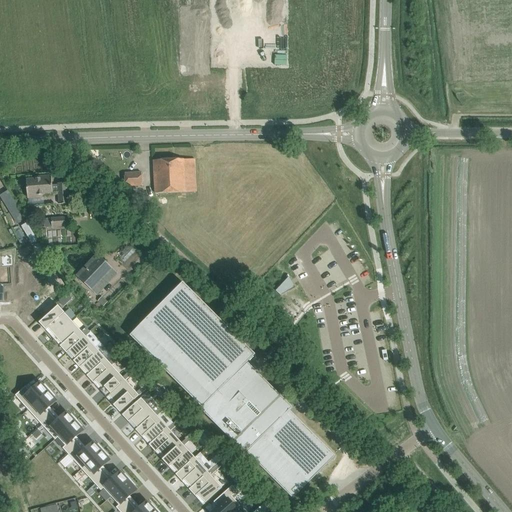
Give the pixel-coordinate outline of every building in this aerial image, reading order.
[(196,192),(195,166),(195,159),(153,161),(155,194),(170,193),(196,192)] [(141,173),(124,174),(124,187),(141,186),(141,173)] [(58,193),(59,205),(68,204),(67,183),(57,184),(57,185),(52,186),(51,176),(42,177),(42,179),(26,180),(27,199),(28,198),(28,196),(53,195),(53,194),(58,193)] [(44,219),(44,228),(65,228),(64,217),(44,219)] [(80,278),(92,290),(111,269),(99,258),(80,278)] [(283,282),(276,289),(281,294),(290,289),(296,286),(289,275),(283,282)] [(37,283),(32,278),(26,283),(36,294),(25,303),(27,305),(30,309),(33,307),(32,307),(35,304),(38,308),(38,307),(40,310),(57,295),(42,279),(37,283)] [(183,283),(130,336),(201,407),(199,409),(243,453),(245,451),(293,499),(335,456),(288,409),(291,406),(247,363),(255,355),(183,283)] [(67,294),(59,302),(63,307),(72,299),(67,294)] [(102,297),(97,301),(103,307),(108,302),(102,297)] [(58,306),(39,323),(45,330),(48,328),(55,336),(72,321),(58,306)] [(72,321),(55,336),(62,344),(60,346),(66,353),(85,336),(90,332),(87,329),(82,333),(72,321)] [(85,336),(66,353),(66,354),(69,352),(75,359),(73,361),(79,368),(98,351),(103,347),(100,344),(96,348),(85,336)] [(98,351),(79,368),(80,369),(82,367),(89,374),(86,376),(93,383),(112,366),(116,362),(114,359),(109,363),(98,351)] [(112,366),(93,383),(95,381),(102,389),(100,391),(106,398),(125,381),(130,376),(127,373),(122,378),(112,366)] [(125,381),(106,398),(109,396),(115,404),(113,406),(120,413),(143,392),(141,389),(136,393),(125,381)] [(25,387),(15,396),(28,410),(50,391),(45,385),(43,386),(40,383),(30,392),(25,387)] [(50,391),(28,410),(41,425),(52,416),(46,410),(56,401),(53,398),(55,396),(50,391)] [(166,394),(161,398),(165,403),(170,399),(166,394)] [(141,398),(122,415),(128,423),(131,421),(137,428),(135,430),(155,413),(141,398)] [(155,413),(135,430),(140,435),(142,433),(151,443),(148,445),(149,445),(168,428),(157,416),(162,412),(159,409),(155,413)] [(52,416),(41,425),(55,440),(76,420),(75,419),(71,415),(70,416),(67,413),(57,422),(52,416)] [(76,420),(55,440),(58,438),(65,446),(62,448),(68,455),(78,445),(73,440),(83,431),(80,427),(81,426),(77,422),(77,421),(76,420)] [(168,428),(149,445),(155,452),(157,450),(164,458),(162,460),(181,443),(171,431),(175,427),(173,424),(168,428)] [(204,434),(198,440),(204,446),(210,440),(204,434)] [(181,443),(162,460),(169,467),(171,465),(177,473),(175,475),(176,475),(195,458),(184,446),(189,442),(186,439),(181,443)] [(68,455),(60,463),(65,469),(74,461),(81,470),(103,450),(102,449),(98,445),(97,446),(94,442),(87,449),(84,451),(78,445),(68,455)] [(103,450),(81,470),(95,484),(105,475),(100,469),(110,460),(107,457),(108,456),(104,451),(103,450)] [(195,458),(176,475),(182,482),(184,480),(191,488),(189,490),(208,473),(195,458)] [(219,463),(213,469),(215,472),(221,466),(219,463)] [(208,473),(189,490),(195,497),(197,495),(205,503),(222,488),(211,476),(215,472),(213,469),(208,473)] [(105,475),(95,484),(101,491),(103,489),(111,497),(130,480),(125,474),(123,475),(120,472),(110,481),(105,475)] [(241,474),(233,481),(233,482),(235,481),(237,484),(237,485),(240,489),(246,484),(246,485),(247,484),(241,474)] [(130,480),(111,497),(118,505),(116,508),(119,511),(123,511),(132,505),(127,499),(137,490),(134,487),(135,485),(130,480)] [(218,508),(213,511),(233,511),(234,511),(240,506),(232,497),(237,492),(232,486),(213,502),(218,508)] [(132,505),(123,511),(153,511),(157,509),(156,508),(152,504),(150,505),(147,502),(137,511),(132,505)] [(264,505),(256,511),(268,511),(271,510),(266,502),(263,504),(264,505)]
